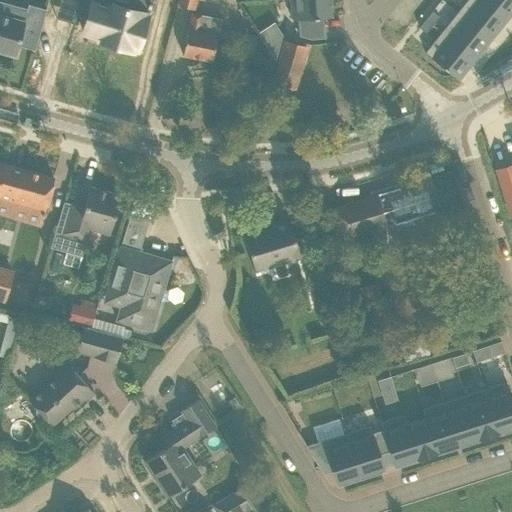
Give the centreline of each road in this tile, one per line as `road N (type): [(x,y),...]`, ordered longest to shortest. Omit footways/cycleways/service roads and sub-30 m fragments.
road 1 (tertiary): [(448,119),(400,142),(307,162),(245,165),(180,185)]
road 2 (residential): [(205,314),(332,511)]
road 3 (residential): [(511,308),(448,119)]
road 4 (tertiary): [(180,185),(136,149),(0,110)]
road 5 (residential): [(95,455),(118,438),(205,314)]
road 6 (residential): [(353,511),(511,460)]
road 7 (residential): [(205,314),(216,282),(180,185)]
road 8 (residential): [(357,36),(448,119)]
